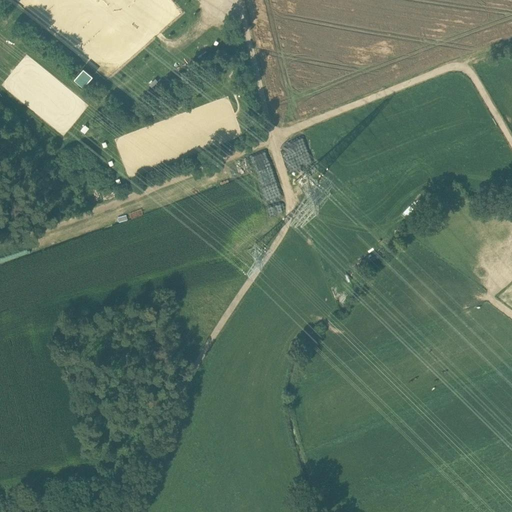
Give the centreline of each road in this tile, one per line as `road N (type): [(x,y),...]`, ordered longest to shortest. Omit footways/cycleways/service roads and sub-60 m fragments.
road 1 (unclassified): [(511,141),(465,66),(272,138),(237,0)]
road 2 (track): [(272,138),(290,220),(221,320),(125,511)]
road 3 (track): [(0,246),(272,138)]
